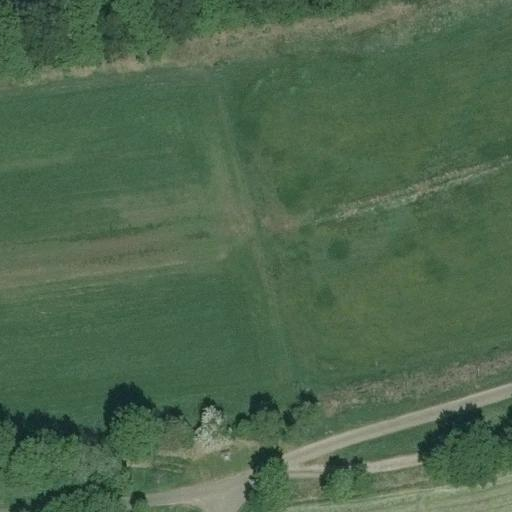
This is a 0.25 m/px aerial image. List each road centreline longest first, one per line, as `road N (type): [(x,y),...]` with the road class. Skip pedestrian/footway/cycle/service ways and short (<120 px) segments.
road 1 (unclassified): [(511,383),(215,503)]
road 2 (track): [(215,503),(428,478),(511,450)]
road 3 (unclassified): [(215,503),(52,511)]
